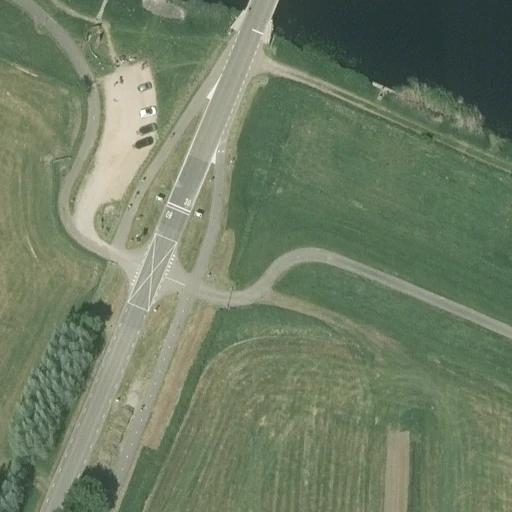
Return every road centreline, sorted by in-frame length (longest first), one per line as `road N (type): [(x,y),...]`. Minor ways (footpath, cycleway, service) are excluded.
road 1 (secondary): [(150,272),(263,0)]
road 2 (track): [(241,54),(511,170)]
road 3 (secondary): [(52,511),(150,272)]
